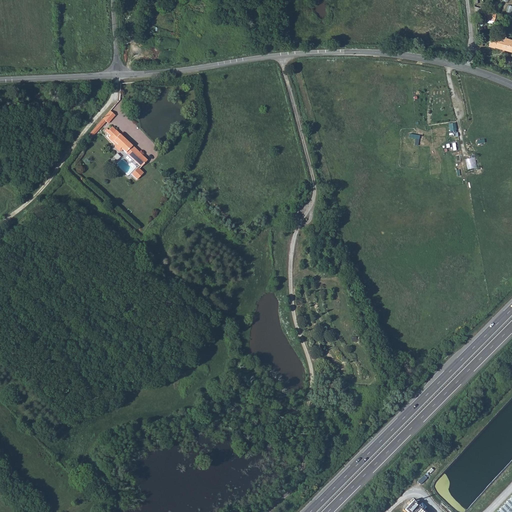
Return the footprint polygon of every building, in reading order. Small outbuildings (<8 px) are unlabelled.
[(511,52),(511,39),(505,38),(504,41),(491,37),(488,46),(493,48),(494,46),(511,52)] [(103,119),(88,136),(91,138),(106,121),(108,123),(114,115),(109,111),(103,119)] [(106,129),(104,131),(110,136),(108,137),(116,144),(116,149),(119,152),(124,151),(139,166),(131,174),(137,180),(143,173),(139,169),(147,160),(111,127),(108,130),(106,129)] [(409,137),(416,137),(416,143),(419,143),(419,135),(410,134),(409,137)] [(468,166),(476,167),(477,158),(468,157),(468,166)] [(427,511),(414,499),(405,508),(408,511),(427,511)]
